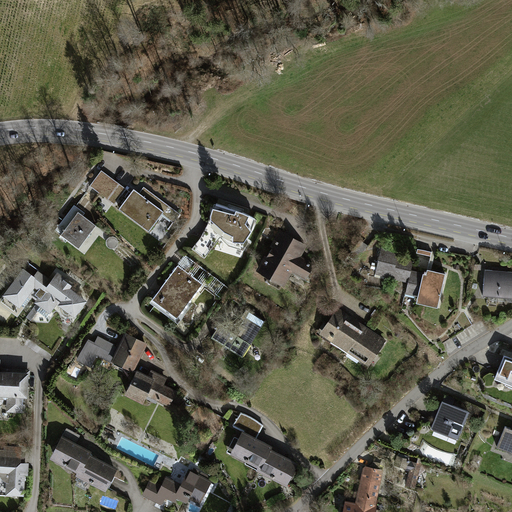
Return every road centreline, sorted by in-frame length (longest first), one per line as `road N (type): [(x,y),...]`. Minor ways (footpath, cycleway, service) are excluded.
road 1 (secondary): [(0,132),(61,129),(158,144),(328,195),(511,237)]
road 2 (residential): [(511,322),(461,354),(298,511)]
